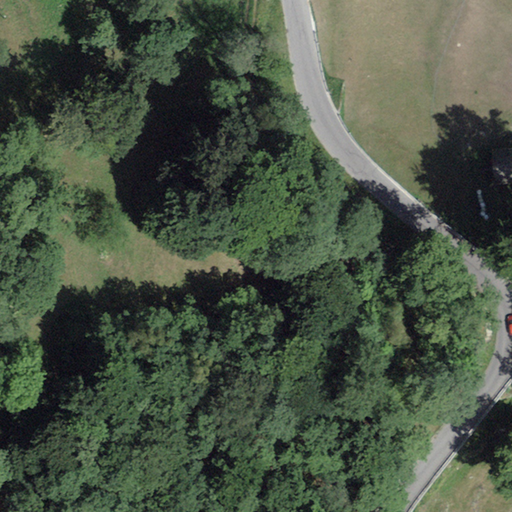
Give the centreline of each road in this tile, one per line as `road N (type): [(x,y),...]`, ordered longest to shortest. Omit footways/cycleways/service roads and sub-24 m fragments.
road 1 (track): [(245,511),(363,304),(360,272),(261,154),(247,92),(256,72),(257,0)]
road 2 (tertiary): [(293,0),(313,116),(335,155),(511,299)]
road 3 (tertiary): [(511,345),(397,511)]
